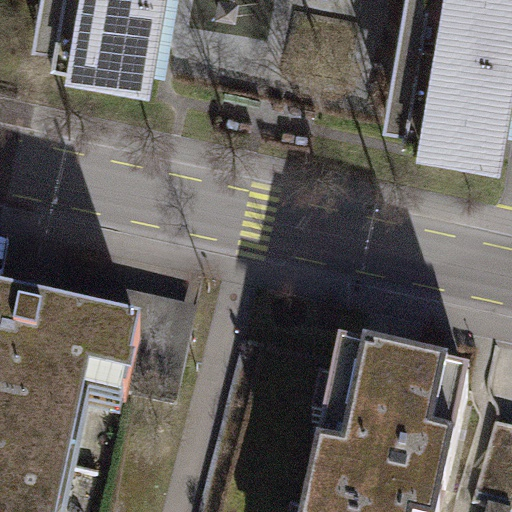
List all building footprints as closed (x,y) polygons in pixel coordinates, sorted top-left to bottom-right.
[(173,0),(41,0),(32,58),(160,80),(173,0)] [(511,0),(407,0),(387,121),(511,142),(511,0)] [(0,444),(70,459),(83,395),(136,406),(194,418),(214,319),(13,278),(5,318),(0,317),(0,444)] [(444,511),(471,391),(341,363),(334,393),(322,391),(314,429),(325,431),(306,511),(444,511)] [(58,511),(70,459),(0,444),(0,511),(58,511)]
